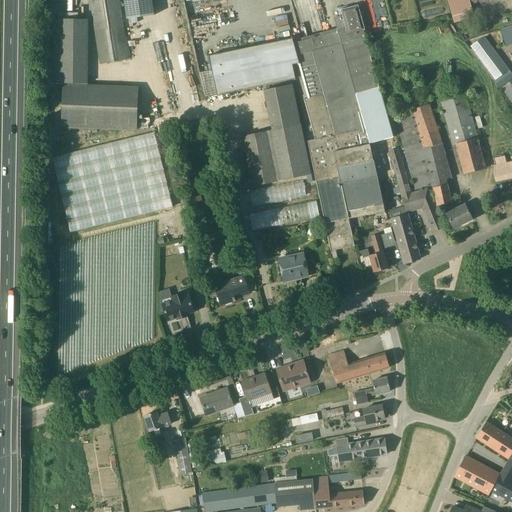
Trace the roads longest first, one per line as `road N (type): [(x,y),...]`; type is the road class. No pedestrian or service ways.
road 1 (motorway): [(4,511),(12,0)]
road 2 (tertiary): [(0,431),(383,301)]
road 3 (unclassified): [(406,295),(422,266),(511,225)]
